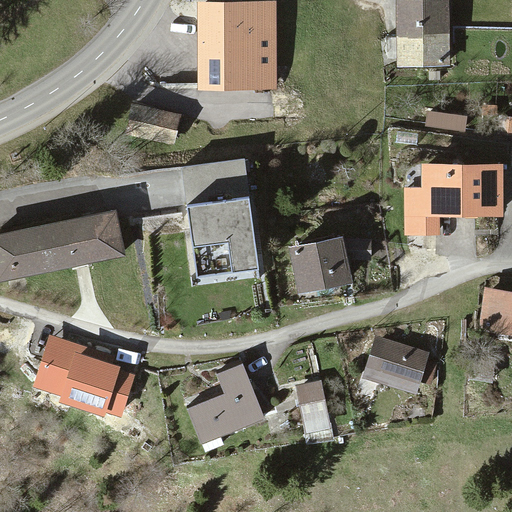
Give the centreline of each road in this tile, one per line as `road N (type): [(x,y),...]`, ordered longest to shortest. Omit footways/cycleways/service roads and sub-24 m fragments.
road 1 (residential): [(511,264),(468,271),(268,338),(199,349),(134,341),(0,303)]
road 2 (primary): [(143,0),(80,72),(0,120)]
